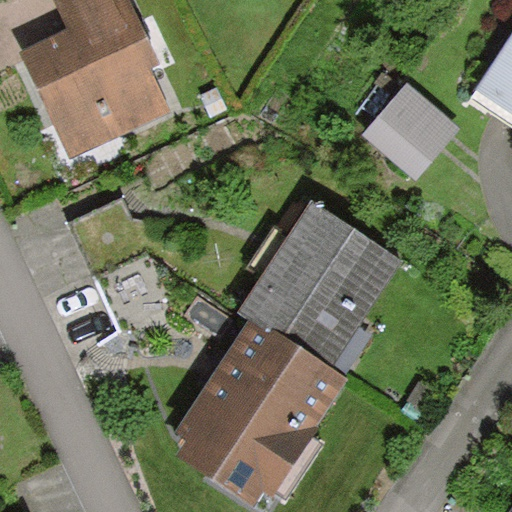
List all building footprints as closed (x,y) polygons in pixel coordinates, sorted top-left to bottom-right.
[(164,71),(130,0),(55,0),(70,32),(19,55),(67,158),(169,111),(153,76),(164,71)] [(511,37),(474,96),(511,120),(511,37)] [(409,85),(364,140),(418,184),(463,130),(409,85)] [(123,203),(72,227),(121,331),(172,306),(123,203)] [(404,261),(316,204),(241,316),(253,324),(332,374),(404,261)] [(332,374),(253,324),(180,438),(189,443),(179,459),(251,505),(262,488),(274,496),(347,383),(332,374)]
